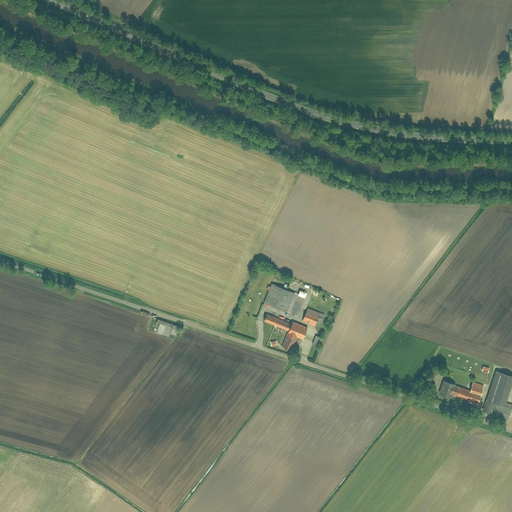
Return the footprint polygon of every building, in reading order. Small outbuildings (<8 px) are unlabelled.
[(272,284),(264,304),(298,316),(306,296),(272,284)] [(308,309),(303,320),(316,326),(320,315),(308,309)] [(294,351),(301,335),(305,336),(308,328),(268,312),(265,320),(290,331),(284,347),(294,351)] [(174,325),(159,319),(153,331),(169,338),(171,334),(174,325)] [(181,328),(174,325),(171,334),(178,336),(181,328)] [(319,333),(314,345),(320,348),(325,336),(319,333)] [(511,376),(497,371),(484,411),(503,417),(509,419),(511,410),(511,407),(507,406),(511,390),(511,376)] [(470,390),(455,386),(456,383),(444,379),(439,394),(452,398),(452,396),(479,404),(484,387),(472,384),(470,390)]
